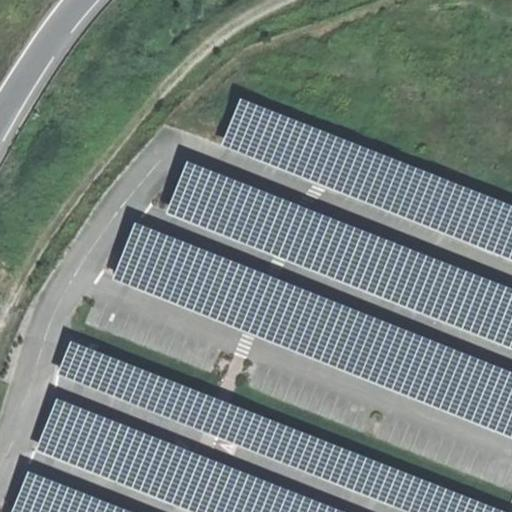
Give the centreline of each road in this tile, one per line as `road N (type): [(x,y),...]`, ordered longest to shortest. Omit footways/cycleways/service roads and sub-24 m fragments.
road 1 (track): [(0,330),(95,176),(162,89),(238,18),(276,0)]
road 2 (trunk): [(0,121),(79,0)]
